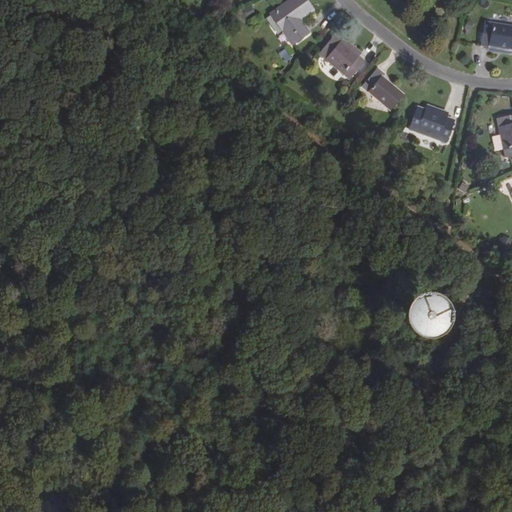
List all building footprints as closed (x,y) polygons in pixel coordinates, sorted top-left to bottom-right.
[(312,10),(304,0),(290,0),(270,14),(283,32),(282,32),(291,45),(308,33),(299,20),(312,10)] [(481,46),(488,47),(511,51),(511,50),(511,27),(484,23),(481,46)] [(349,80),(363,62),(358,57),(340,42),(334,37),(319,54),(349,80)] [(343,38),(340,42),(358,57),(361,53),(343,38)] [(510,55),(511,51),(488,47),(487,52),(510,55)] [(284,62),(290,58),(285,49),(279,52),(284,62)] [(383,74),(377,69),(362,87),(389,110),(402,95),(381,77),(383,74)] [(448,113),(426,105),(424,110),(446,118),(448,113)] [(445,143),(453,120),(446,118),(424,110),(417,107),(409,130),(445,143)] [(504,157),(511,155),(511,115),(496,119),(504,157)] [(468,187),(461,183),(458,189),(464,193),(468,187)] [(463,211),(456,206),(452,211),(459,216),(463,211)] [(424,311),(421,310),(420,310),(419,311),(417,311),(415,312),(414,314),(413,317),(413,320),(414,323),(414,324),(416,325),(417,326),(419,327),(422,327),(425,326),(427,324),(429,322),(430,318),(429,315),(428,314),(427,312),(425,311),(424,311)]
